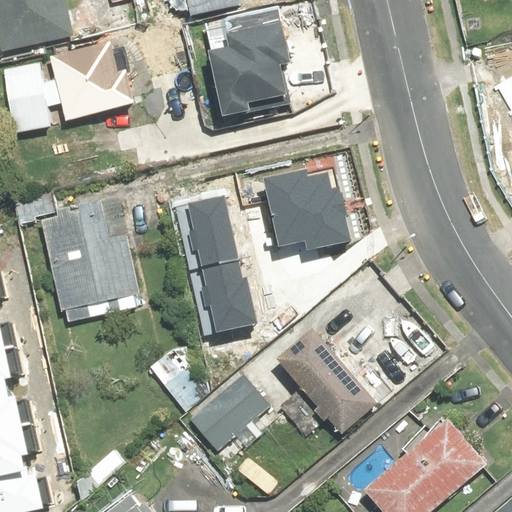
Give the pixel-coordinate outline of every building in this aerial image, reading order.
[(0,0),(0,53),(73,39),(64,0),(0,0)] [(185,0),(190,19),(240,8),(237,0),(185,0)] [(214,48),(229,112),(293,97),(284,60),(295,57),(283,4),(226,17),(232,44),(214,48)] [(110,45),(49,59),(64,125),(133,109),(125,75),(118,76),(110,45)] [(41,65),(4,71),(15,136),(52,130),(41,65)] [(511,79),(499,87),(511,110),(511,79)] [(141,111),(92,123),(101,159),(150,147),(141,111)] [(264,178),(276,247),(304,242),(306,250),(349,243),(339,186),(329,188),(327,175),(308,178),(306,171),(264,178)] [(175,207),(187,267),(238,257),(225,197),(175,207)] [(40,224),(61,314),(66,313),(69,325),(143,307),(118,200),(57,214),(58,219),(40,223),(40,224)] [(190,272),(203,337),(258,325),(248,276),(243,277),(240,262),(190,272)] [(0,511),(47,503),(0,264),(0,263),(0,511)] [(378,408),(311,331),(276,362),(342,439),(378,408)] [(185,344),(155,370),(193,415),(223,390),(185,344)] [(278,409),(251,377),(199,420),(225,453),(278,409)] [(447,424),(363,492),(378,511),(434,511),(485,471),(447,424)] [(119,449),(81,481),(84,504),(132,463),(119,449)] [(148,511),(134,494),(111,511),(148,511)] [(511,511),(511,500),(498,511),(511,511)]
